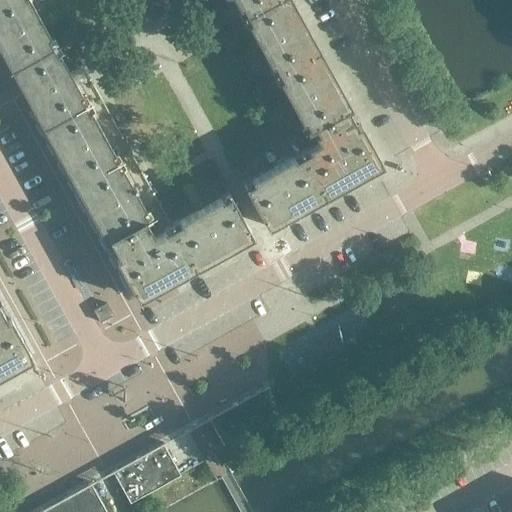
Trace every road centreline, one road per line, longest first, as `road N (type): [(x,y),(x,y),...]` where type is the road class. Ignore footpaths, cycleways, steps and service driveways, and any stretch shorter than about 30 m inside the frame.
road 1 (residential): [(106,365),(440,182)]
road 2 (residential): [(0,175),(106,365)]
road 3 (residential): [(440,182),(340,0)]
road 4 (residential): [(0,423),(106,365)]
